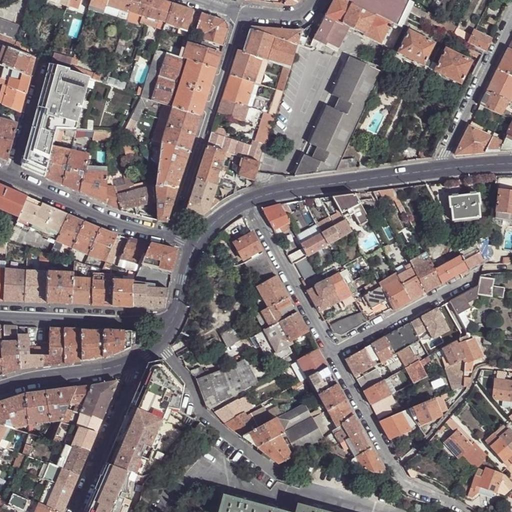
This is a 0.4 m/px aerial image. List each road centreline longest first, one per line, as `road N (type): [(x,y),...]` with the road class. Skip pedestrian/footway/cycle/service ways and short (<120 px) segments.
road 1 (residential): [(171,237),(241,15)]
road 2 (residential): [(330,354),(406,481),(468,511)]
road 3 (residential): [(435,170),(246,201)]
road 4 (residential): [(154,343),(181,371),(208,420),(279,475)]
road 5 (residential): [(246,201),(330,354)]
road 6 (residential): [(172,321),(0,315)]
road 7 (residential): [(11,177),(120,225),(171,237)]
road 8 (unclassified): [(435,170),(511,17)]
road 9 (residential): [(73,511),(137,358)]
road 10 (residential): [(330,354),(476,278)]
road 11 (residential): [(0,389),(137,358)]
